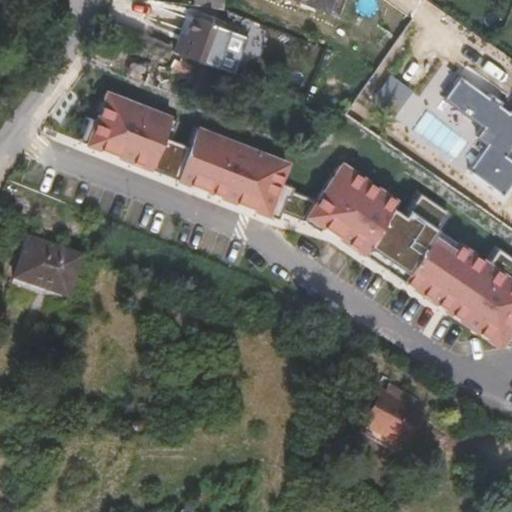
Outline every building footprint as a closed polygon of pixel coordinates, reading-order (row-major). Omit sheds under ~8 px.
[(210,66),(224,28),(192,16),(182,41),(177,39),(172,52),(210,66)] [(146,67),(130,60),(124,76),(143,83),(144,81),(150,69),(146,67)] [(149,61),(146,67),(150,69),(190,84),(206,91),(208,83),(154,61),(149,61)] [(144,81),(185,97),(190,84),(150,69),(144,81)] [(469,168),(499,194),(511,175),(511,160),(505,155),(511,145),(511,106),(508,112),(461,77),(445,98),(483,125),(475,135),(487,144),(469,168)] [(170,118),(106,93),(96,121),(88,117),(79,141),(277,219),(279,212),(303,221),(318,231),(322,226),(488,340),(493,333),(509,344),(511,340),(511,258),(504,252),(493,268),(486,263),(457,242),(452,250),(432,235),(438,228),(439,225),(434,221),(443,209),(419,191),(402,213),(393,207),(397,202),(353,172),(348,178),(338,171),(317,201),(292,191),(293,187),(280,182),(287,164),(196,128),(189,147),(171,140),(163,137),(170,118)] [(178,121),(170,118),(163,137),(171,140),(178,121)] [(331,131),(317,124),(308,143),(321,149),(331,131)] [(342,164),(338,171),(348,178),(353,172),(342,164)] [(448,213),(443,209),(434,221),(439,225),(448,213)] [(457,242),(438,228),(432,235),(452,250),(457,242)] [(68,292),(80,255),(27,237),(13,278),(38,286),(39,282),(68,292)] [(493,268),(504,252),(497,247),(486,263),(493,268)] [(38,286),(67,296),(68,292),(39,282),(38,286)] [(498,346),(509,344),(493,333),(488,340),(498,346)] [(400,445),(417,414),(407,409),(413,400),(387,386),(382,395),(379,393),(362,425),(364,426),(400,445)] [(135,423),(133,422),(131,423),(129,424),(129,427),(129,429),(131,431),(133,431),(135,431),(137,430),(137,428),(138,426),(137,424),(135,423)] [(359,434),(396,454),(400,445),(364,426),(359,434)]
